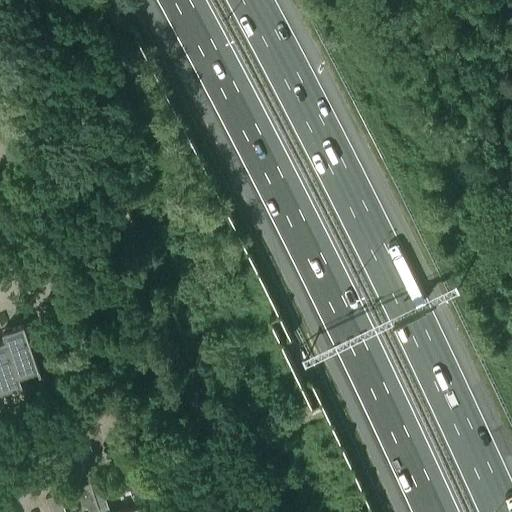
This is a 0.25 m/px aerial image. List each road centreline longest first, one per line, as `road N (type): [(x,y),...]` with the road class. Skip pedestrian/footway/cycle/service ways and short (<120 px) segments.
road 1 (motorway): [(174,0),(429,511)]
road 2 (motorway): [(506,511),(254,0)]
road 3 (residential): [(39,288),(54,279),(58,262),(40,244),(23,247),(13,261),(22,284)]
